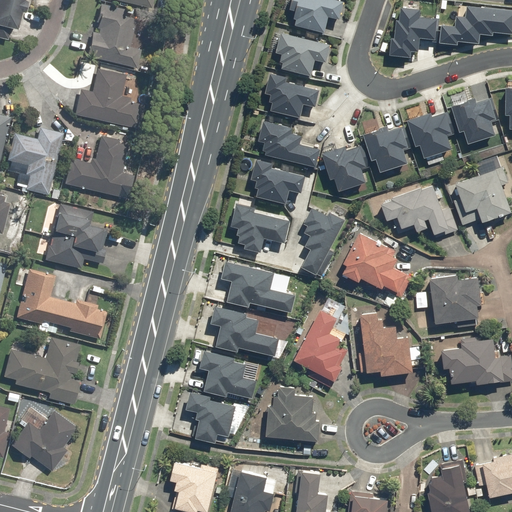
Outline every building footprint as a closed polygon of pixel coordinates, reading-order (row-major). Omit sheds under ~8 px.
[(14,30),(21,0),(0,0),(0,38),(6,40),(9,29),(14,30)] [(115,0),(149,8),(151,0),(115,0)] [(343,1),(339,0),(289,0),(287,9),(293,10),(289,26),(322,35),(327,16),(338,19),(343,1)] [(442,22),(440,40),(456,42),(457,37),(479,40),(480,30),(494,32),(494,29),(511,31),(511,6),(467,1),(466,13),(457,12),(456,24),(442,22)] [(98,3),(85,56),(135,68),(139,49),(128,47),(135,20),(123,17),(124,9),(98,3)] [(391,33),(390,50),(408,52),(409,46),(417,46),(419,34),(435,36),(437,16),(420,14),(420,6),(401,4),(399,16),(396,16),(394,34),(391,33)] [(329,44),(279,32),(275,52),(280,53),(277,67),(310,75),(313,59),(325,62),(329,44)] [(78,88),(72,114),(135,128),(140,104),(129,102),(130,97),(120,95),(124,74),(94,68),(89,91),(78,88)] [(286,76),(268,72),(263,92),(269,94),(267,100),(271,101),(269,110),(299,117),(302,104),(314,107),(318,89),(285,81),(286,76)] [(511,86),(504,87),(503,115),(508,115),(507,129),(511,128),(511,86)] [(474,97),(449,106),(457,132),(462,130),(466,143),(494,134),(489,120),(495,118),(488,98),(475,102),(474,97)] [(430,111),(405,119),(414,146),(418,144),(425,165),(443,160),(440,152),(451,148),(446,134),(451,132),(445,112),(431,116),(430,111)] [(0,152),(9,117),(0,114),(0,152)] [(263,154),(315,167),(319,148),(299,143),(301,135),(290,132),(292,127),(261,120),(256,140),(263,141),(261,150),(264,150),(263,154)] [(23,189),(47,194),(62,132),(38,126),(35,138),(11,132),(5,159),(25,164),(22,174),(26,175),(23,189)] [(386,126),(361,133),(369,160),(374,158),(378,172),(407,163),(402,148),(407,146),(401,126),(387,130),(386,126)] [(68,158),(62,183),(122,197),(127,174),(120,172),(127,144),(117,142),(117,139),(98,135),(93,158),(90,157),(88,163),(68,158)] [(344,145),(320,152),(328,179),(332,178),(336,191),(366,182),(362,170),(369,168),(362,145),(346,150),(344,145)] [(452,200),(461,224),(479,218),(481,222),(511,211),(500,181),(506,179),(497,154),(474,163),(478,174),(454,183),(459,197),(452,200)] [(271,162),(254,158),(249,178),(255,179),(253,187),(256,188),(254,196),(284,203),(288,189),(300,192),(304,175),(293,173),(294,167),(280,164),(279,169),(270,167),(271,162)] [(389,199),(379,203),(385,220),(391,218),(397,233),(413,227),(415,231),(430,226),(434,237),(458,229),(450,206),(440,210),(431,185),(421,188),(420,186),(388,197),(389,199)] [(55,202),(42,259),(79,268),(81,258),(100,263),(108,230),(88,225),(91,210),(55,202)] [(255,207),(235,203),(230,225),(237,227),(235,234),(237,235),(236,241),(243,243),(242,248),(260,252),(263,237),(283,242),(289,220),(254,211),(255,207)] [(299,266),(315,274),(344,219),(328,210),(325,214),(310,206),(301,223),(306,225),(302,231),(309,235),(303,246),(309,249),(299,266)] [(399,252),(358,231),(337,271),(357,281),(359,277),(399,297),(410,276),(392,266),(399,252)] [(273,272),(224,260),(219,277),(230,280),(224,300),(248,306),(249,302),(290,312),(294,294),(269,288),(273,272)] [(26,268),(13,317),(98,338),(105,311),(96,308),(97,305),(74,299),(73,302),(49,296),(54,275),(26,268)] [(425,278),(431,323),(477,317),(475,306),(481,305),(477,276),(457,278),(456,274),(425,278)] [(246,312),(213,305),(209,323),(218,325),(213,345),(237,351),(238,347),(274,356),(279,337),(255,332),(258,319),(246,316),(246,312)] [(307,376),(331,387),(341,366),(335,363),(341,351),(334,348),(339,338),(329,333),(337,316),(318,307),(293,360),(310,368),(307,376)] [(376,311),(358,313),(362,353),(357,353),(359,372),(378,370),(379,376),(411,372),(407,336),(396,337),(395,325),(383,326),(382,318),(376,319),(376,311)] [(469,386),(511,379),(511,369),(510,354),(494,356),(492,337),(480,338),(479,335),(459,338),(460,346),(439,349),(442,367),(447,367),(450,383),(469,381),(469,386)] [(45,397),(72,404),(78,380),(69,377),(78,343),(48,336),(43,356),(8,348),(1,376),(13,379),(12,384),(47,393),(45,397)] [(234,357),(202,350),(198,367),(207,369),(202,390),(226,396),(227,392),(251,398),(256,379),(242,376),(245,363),(233,360),(234,357)] [(266,405),(264,436),(317,440),(319,419),(315,419),(315,412),(311,411),(312,396),(294,394),(294,386),(277,385),(277,395),(273,395),(272,405),(266,405)] [(209,396),(188,391),(184,408),(197,411),(191,437),(214,442),(217,433),(227,436),(235,405),(208,399),(209,396)] [(25,421),(8,444),(27,458),(28,456),(50,472),(66,450),(61,446),(75,427),(51,410),(37,430),(25,421)] [(492,460),(474,464),(478,485),(485,484),(487,497),(511,491),(511,452),(491,457),(492,460)] [(472,511),(461,459),(439,463),(441,474),(423,478),(429,511),(472,511)] [(207,511),(218,467),(200,463),(199,467),(172,461),(168,479),(177,481),(171,508),(189,511),(195,511),(196,509),(207,511)] [(277,479),(232,468),(225,495),(233,497),(229,511),(263,511),(264,509),(269,510),(277,479)] [(319,472),(296,469),(294,492),(296,492),(293,511),(328,511),(328,510),(324,509),(326,492),(317,491),(319,472)] [(373,492),(349,489),(346,511),(384,511),(387,499),(372,497),(373,492)]
